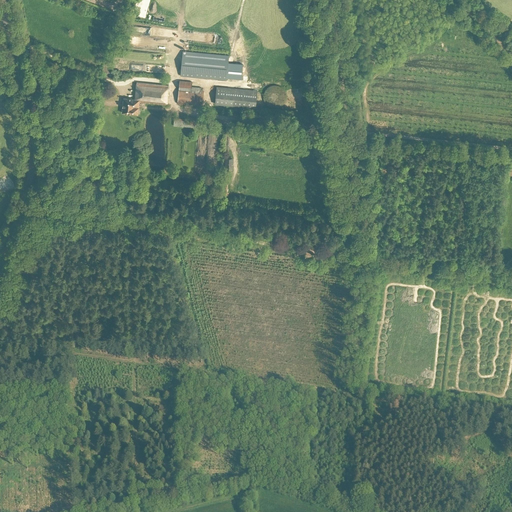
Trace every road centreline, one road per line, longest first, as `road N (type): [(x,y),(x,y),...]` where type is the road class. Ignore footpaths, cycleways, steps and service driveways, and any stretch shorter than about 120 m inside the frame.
road 1 (track): [(45,208),(5,341),(511,417)]
road 2 (track): [(45,208),(511,281)]
road 3 (tertiary): [(0,268),(33,158),(22,92)]
road 4 (track): [(346,130),(511,149)]
road 5 (track): [(128,222),(133,359)]
